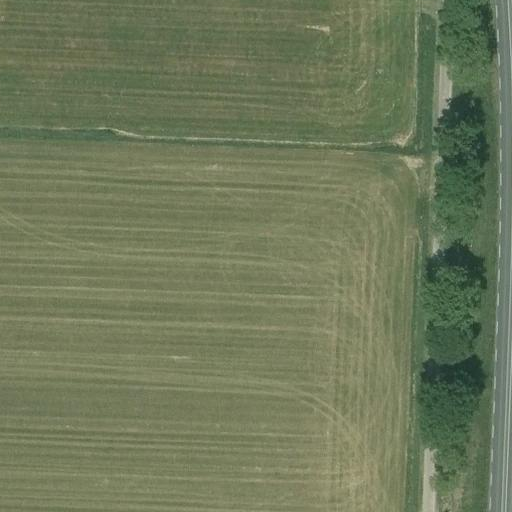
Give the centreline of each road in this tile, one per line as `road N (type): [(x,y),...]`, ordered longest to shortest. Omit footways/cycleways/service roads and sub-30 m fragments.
road 1 (unclassified): [(425,511),(443,0)]
road 2 (primary): [(511,266),(502,511)]
